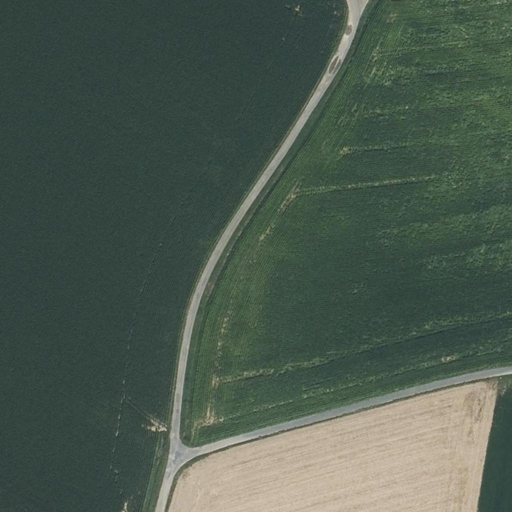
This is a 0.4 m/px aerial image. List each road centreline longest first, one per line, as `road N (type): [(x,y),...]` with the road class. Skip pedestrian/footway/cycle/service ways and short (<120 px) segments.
road 1 (track): [(177,456),(178,391),(193,309),(213,259),(326,81),(363,0)]
road 2 (track): [(511,370),(177,456)]
